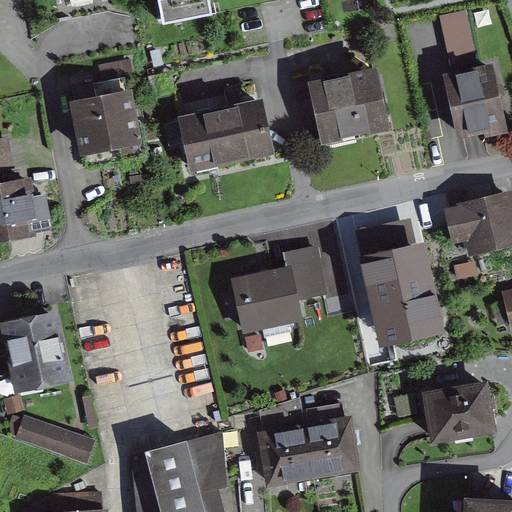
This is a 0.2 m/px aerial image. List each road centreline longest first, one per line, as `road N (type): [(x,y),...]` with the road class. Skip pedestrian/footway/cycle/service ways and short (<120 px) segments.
road 1 (residential): [(511,161),(0,274)]
road 2 (residential): [(511,447),(484,462),(409,474),(393,490),(393,511)]
